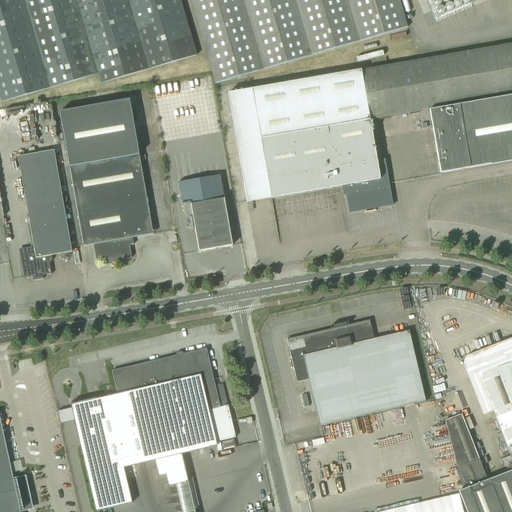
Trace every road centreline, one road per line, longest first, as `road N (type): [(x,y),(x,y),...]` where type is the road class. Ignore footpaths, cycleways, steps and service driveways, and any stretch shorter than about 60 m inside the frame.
road 1 (secondary): [(236,293),(415,265),(457,267),(511,286)]
road 2 (secondary): [(0,333),(236,293)]
road 3 (unclassified): [(286,511),(236,293)]
